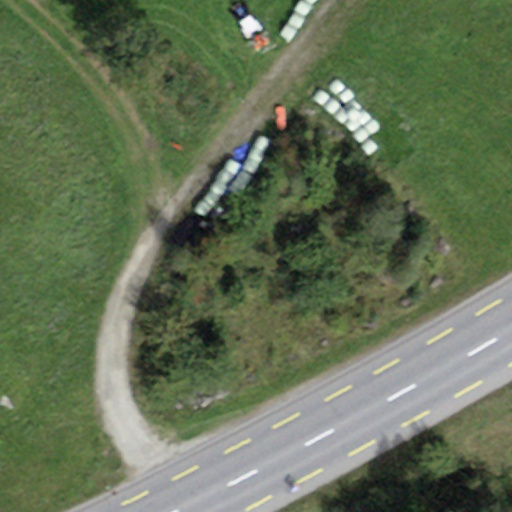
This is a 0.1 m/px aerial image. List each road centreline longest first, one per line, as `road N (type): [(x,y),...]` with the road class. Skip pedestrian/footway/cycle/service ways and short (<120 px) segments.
road 1 (track): [(160,511),(120,447),(104,344),(201,178),(346,0)]
road 2 (primary): [(184,511),(511,331)]
road 3 (track): [(201,178),(34,0)]
